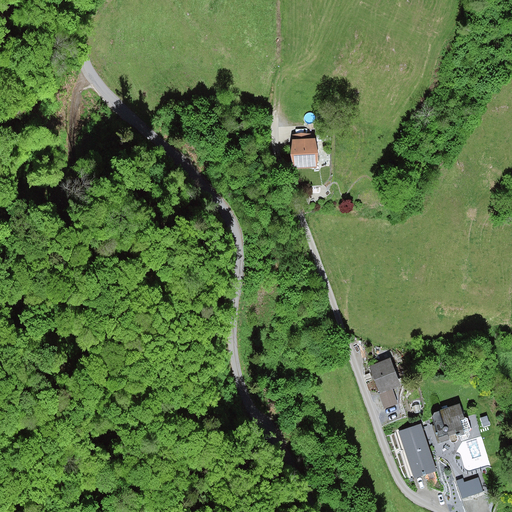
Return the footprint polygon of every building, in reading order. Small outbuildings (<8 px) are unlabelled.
[(324,145),(298,144),(297,163),(323,164),(324,145)] [(397,357),(373,365),(384,395),(407,387),(397,357)] [(465,405),(436,414),(445,441),(474,432),(465,405)] [(426,431),(403,439),(415,473),(438,465),(426,431)] [(480,474),(459,482),(464,498),(486,491),(480,474)]
